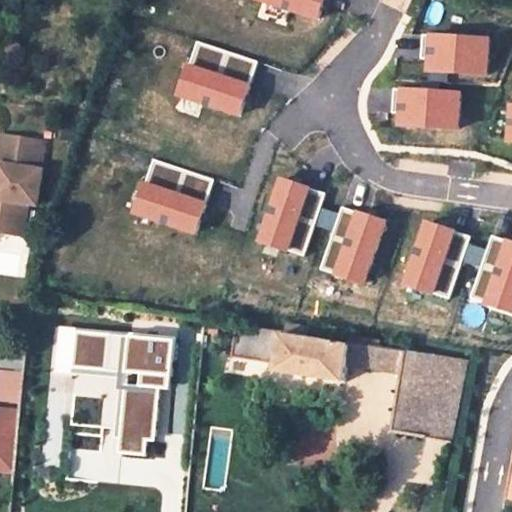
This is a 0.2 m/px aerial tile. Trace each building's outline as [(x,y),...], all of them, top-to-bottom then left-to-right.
[(322,0),(262,0),(316,17),(322,0)] [(483,72),(484,38),(422,36),(421,58),(428,58),(427,70),(483,72)] [(255,62),(197,43),(180,96),(238,115),(255,62)] [(457,126),(458,92),(395,90),(395,112),(401,112),(401,124),(457,126)] [(44,139),(0,132),(0,229),(21,233),(27,201),(36,202),(42,168),(39,168),(44,139)] [(211,180),(153,161),(135,214),(194,233),(211,180)] [(303,254),(323,193),(279,179),(259,240),(303,254)] [(365,282),(385,221),(341,207),(321,268),(365,282)] [(448,298),(468,236),(424,222),(404,283),(448,298)] [(511,310),(511,242),(491,236),(471,297),(511,310)] [(394,430),(455,440),(470,358),(383,349),(384,341),(352,337),(351,348),(313,342),(314,330),(291,326),(288,337),(282,336),(282,335),(238,328),(234,356),(277,363),(276,370),(347,382),(350,364),(404,370),(394,430)] [(78,363),(134,368),(127,450),(149,452),(151,437),(159,438),(163,387),(177,388),(181,339),(81,330),(78,363)] [(17,455),(21,411),(0,409),(0,464),(2,465),(3,453),(17,455)] [(17,455),(3,453),(2,465),(0,464),(0,469),(1,470),(16,471),(17,455)]
